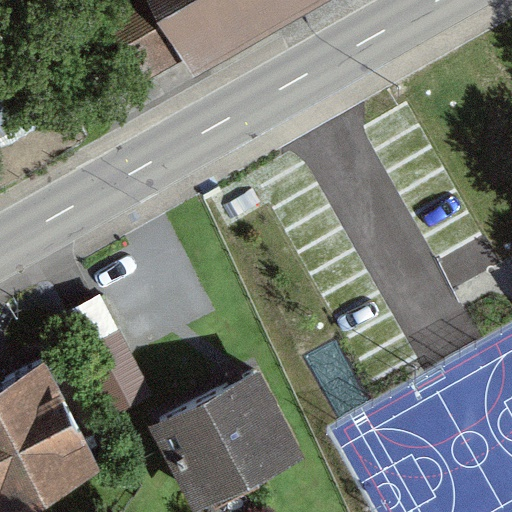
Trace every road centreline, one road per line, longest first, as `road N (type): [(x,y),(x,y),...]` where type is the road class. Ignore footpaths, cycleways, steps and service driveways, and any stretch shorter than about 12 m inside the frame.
road 1 (tertiary): [(0,252),(444,0)]
road 2 (unknown): [(82,0),(133,118),(163,159)]
